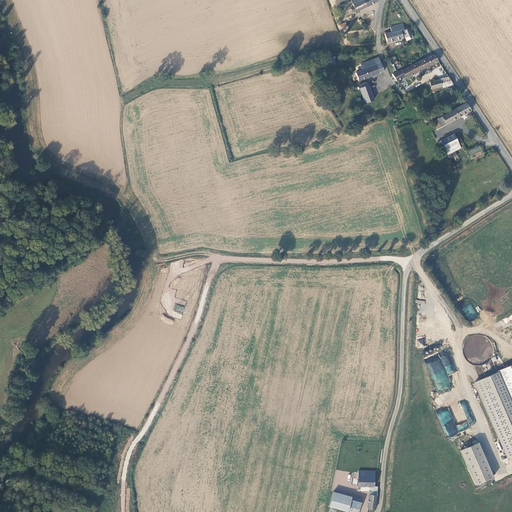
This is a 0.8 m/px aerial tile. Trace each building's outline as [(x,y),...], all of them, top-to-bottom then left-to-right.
[(351,0),(354,7),(351,8),(352,12),(356,10),(356,11),(378,1),(377,0),(351,0)] [(391,28),(392,32),(404,29),(403,23),(391,28)] [(411,34),(408,28),(404,29),(392,32),(385,34),(387,42),(403,39),(403,37),(411,34)] [(438,62),(433,54),(418,62),(422,69),(438,62)] [(383,71),(378,58),(359,64),(362,70),(355,72),(358,80),(383,71)] [(418,62),(392,74),(393,76),(396,81),(404,77),(422,69),(418,62)] [(442,88),(453,84),(448,76),(439,80),(442,87),(442,88)] [(434,90),(442,87),(439,80),(431,83),(434,90)] [(358,85),(365,103),(372,100),(366,82),(358,85)] [(441,127),(470,110),(465,103),(436,119),(441,127)] [(441,141),(446,149),(458,143),(453,135),(441,141)] [(446,149),(448,154),(461,148),(458,143),(446,149)] [(470,321),(478,315),(470,303),(462,309),(470,321)] [(426,359),(437,392),(450,387),(446,375),(457,371),(454,363),(451,364),(449,360),(446,350),(439,353),(439,354),(426,359)] [(495,357),(488,360),(491,368),(498,364),(495,357)] [(511,407),(496,372),(473,382),(506,459),(511,455),(511,407)] [(464,400),(459,402),(469,425),(477,422),(471,410),(469,411),(464,400)] [(447,407),(436,411),(447,437),(458,432),(447,407)] [(459,450),(474,485),(492,477),(477,443),(459,450)] [(367,508),(375,509),(377,487),(374,486),(375,471),(358,471),(358,473),(355,474),(355,479),(358,479),(357,486),(369,486),(369,490),(367,508)] [(358,511),(362,499),(333,492),(330,506),(347,511),(346,511),(358,511)]
